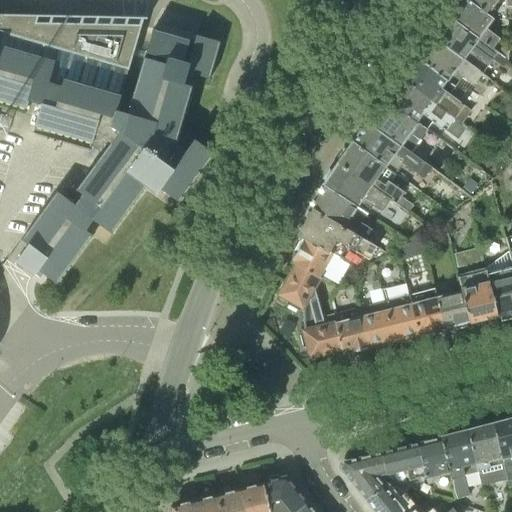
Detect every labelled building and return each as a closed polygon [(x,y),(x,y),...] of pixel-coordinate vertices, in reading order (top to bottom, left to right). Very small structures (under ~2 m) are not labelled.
[(456,0),(446,14),(505,59),(509,62),(508,46),(500,40),(500,39),(487,29),(494,19),(488,15),(467,0),(456,0)] [(499,1),(500,0),(467,0),(488,15),(499,1)] [(145,58),(129,114),(117,111),(142,25),(54,17),(38,16),(0,14),(0,101),(27,109),(28,101),(41,105),(35,127),(93,144),(95,136),(102,137),(102,138),(106,140),(107,140),(111,143),(76,189),(83,195),(75,205),(57,191),(22,240),(28,245),(16,262),(35,276),(39,271),(57,284),(92,235),(86,231),(93,221),(111,234),(146,187),(155,193),(159,188),(178,202),(214,154),(195,140),(186,151),(176,144),(192,86),(185,84),(188,73),(210,79),(220,42),(197,35),(194,43),(190,41),(153,30),(147,53),(153,55),(152,60),(145,58)] [(500,65),(505,59),(446,14),(430,35),(483,73),(493,60),(500,65)] [(430,35),(414,57),(465,93),(467,94),(473,86),(483,73),(430,35)] [(459,101),(465,93),(414,57),(399,78),(462,124),(471,111),(459,101)] [(467,128),(462,124),(399,78),(384,99),(428,130),(433,122),(441,129),(442,128),(458,140),(467,128)] [(367,122),(412,153),(420,142),(419,141),(423,136),(428,130),(384,99),(367,122)] [(352,143),(396,174),(403,165),(424,179),(432,168),(412,153),(367,122),(352,143)] [(337,163),(388,200),(408,213),(413,205),(400,197),(404,192),(391,182),(396,174),(352,143),(337,163)] [(380,212),(388,200),(337,163),(323,185),(367,215),(372,206),(380,212)] [(309,206),(370,243),(376,233),(371,230),(372,229),(362,224),(367,215),(323,185),(309,206)] [(377,247),(370,243),(309,206),(294,234),(300,238),(340,258),(346,246),(369,260),(377,247)] [(296,266),(327,283),(331,276),(340,258),(300,238),(292,254),(295,255),(291,263),(296,266)] [(302,322),(312,313),(315,308),(322,306),(319,296),(321,291),(322,292),(327,283),(296,266),(278,297),(302,310),(296,311),(300,322),(302,322)] [(495,316),(511,311),(511,267),(487,274),(486,268),(484,268),(495,316)] [(468,322),(495,316),(484,268),(458,275),(462,290),(461,291),(468,322)] [(400,339),(419,334),(410,295),(409,295),(406,284),(382,289),(385,301),(384,301),(393,340),(400,338),(400,339)] [(419,334),(445,328),(437,296),(435,289),(410,295),(419,334)] [(445,328),(468,322),(461,291),(437,296),(445,328)] [(387,341),(393,340),(384,301),(379,303),(378,297),(371,299),(372,304),(358,307),(368,347),(387,343),(387,341)] [(345,353),(368,347),(358,307),(335,314),(345,353)] [(342,353),(345,353),(335,314),(314,319),(312,313),(302,322),(304,328),(301,329),(308,359),(341,350),(342,353)] [(511,419),(493,424),(503,464),(509,488),(511,487),(511,419)] [(491,467),(503,464),(493,424),(468,431),(479,473),(482,485),(494,482),(491,467)] [(465,476),(479,473),(468,431),(441,437),(451,479),(456,499),(470,496),(465,476)] [(440,481),(451,479),(441,437),(417,443),(428,484),(440,481)] [(429,489),(428,484),(417,443),(381,452),(387,474),(387,476),(407,471),(409,481),(420,479),(423,492),(439,497),(436,487),(429,489)] [(377,477),(387,474),(381,452),(344,462),(341,469),(366,500),(384,485),(377,477)] [(314,511),(286,476),(263,482),(270,511),(314,511)] [(270,511),(263,482),(239,488),(245,511),(270,511)] [(375,511),(408,511),(416,506),(405,493),(397,500),(384,485),(366,500),(375,511)] [(245,511),(239,488),(215,494),(219,511),(245,511)] [(116,493),(91,489),(88,505),(113,509),(116,493)] [(177,511),(219,511),(215,494),(170,506),(177,511)]
